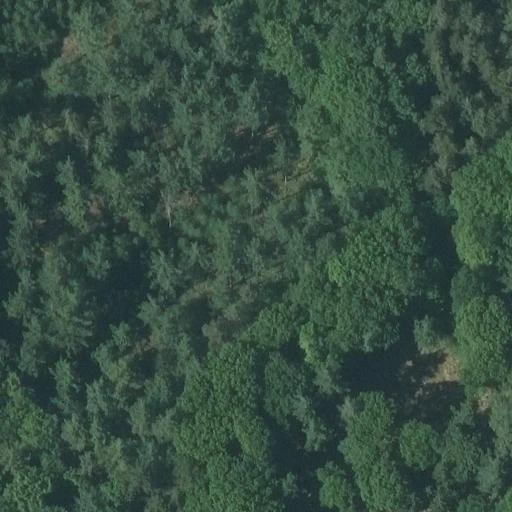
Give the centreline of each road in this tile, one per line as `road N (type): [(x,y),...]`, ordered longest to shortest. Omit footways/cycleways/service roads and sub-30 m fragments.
road 1 (track): [(429,265),(312,349),(253,411),(235,444),(231,511)]
road 2 (track): [(270,0),(429,265)]
road 3 (track): [(0,336),(104,511)]
road 4 (track): [(429,265),(511,396)]
